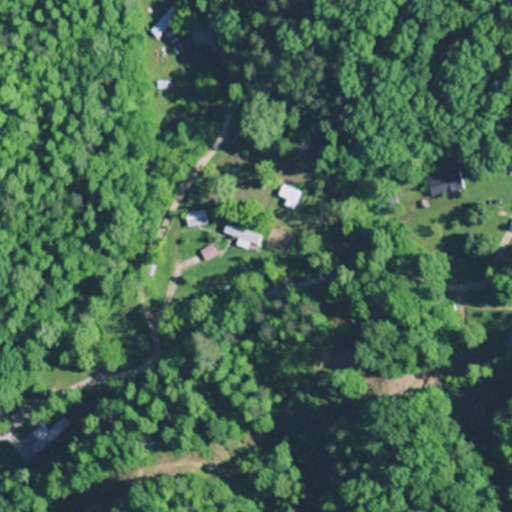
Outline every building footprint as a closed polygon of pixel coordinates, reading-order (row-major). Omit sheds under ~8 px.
[(148,31),(156,39),(183,12),(175,4),(148,31)] [(427,195),(462,193),(461,173),(426,175),(427,195)] [(204,225),(202,211),(181,215),(184,229),(204,225)] [(219,235),(256,247),(259,237),(223,225),(219,235)] [(41,424),(29,434),(35,441),(28,447),(35,455),(69,427),(62,419),(48,432),(41,424)]
